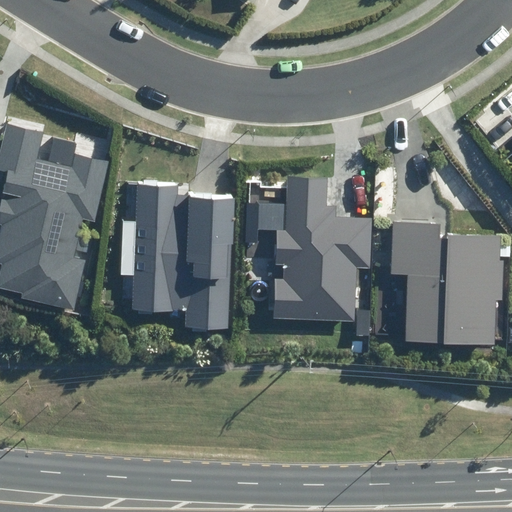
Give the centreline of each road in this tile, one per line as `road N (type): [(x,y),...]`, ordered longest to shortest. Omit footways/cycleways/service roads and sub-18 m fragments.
road 1 (secondary): [(511,506),(247,508),(0,491)]
road 2 (residential): [(497,0),(463,36),(409,68),(306,92),(202,83),(148,67),(40,0)]
